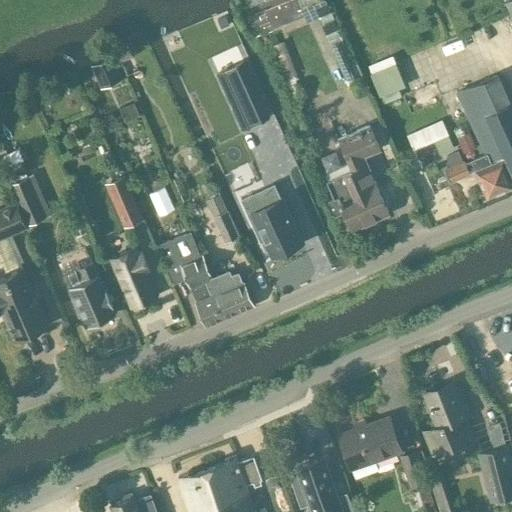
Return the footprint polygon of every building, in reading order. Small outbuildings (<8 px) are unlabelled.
[(274,0),(243,12),(254,37),(265,33),(277,29),(329,8),(325,0),(274,0)] [(229,22),(226,15),(218,18),(222,26),(229,22)] [(323,24),(327,34),(339,28),(335,19),(323,24)] [(113,54),(92,63),(102,85),(122,77),(117,64),(113,54)] [(134,55),(121,60),(130,80),(143,75),(134,55)] [(268,115),(244,61),(218,73),(242,126),(268,115)] [(499,74),(458,92),(457,92),(484,155),(487,154),(490,161),(505,154),(511,169),(511,101),(511,102),(499,74)] [(442,119),(407,134),(413,150),(434,141),(449,134),(442,119)] [(350,162),(324,174),(327,180),(335,198),(326,201),(333,217),(345,211),(353,228),(389,212),(363,155),(380,147),(370,124),(340,137),(350,162)] [(459,150),(446,156),(451,167),(447,169),(452,181),(470,174),(470,173),(476,170),(488,197),(511,186),(511,178),(503,157),(491,163),(490,161),(487,154),(484,155),(472,160),(466,163),(465,161),(464,161),(459,150)] [(23,166),(6,173),(11,184),(20,179),(28,176),(23,166)] [(121,227),(138,219),(119,176),(107,182),(113,196),(109,198),(121,227)] [(29,224),(39,220),(20,179),(11,184),(29,224)] [(0,239),(28,228),(16,200),(0,207),(0,239)] [(261,207),(247,212),(261,247),(268,243),(275,262),(304,249),(287,206),(264,216),(261,207)] [(239,235),(227,210),(214,216),(225,241),(239,235)] [(191,230),(157,244),(174,284),(187,278),(197,301),(196,301),(206,325),(222,318),(211,294),(212,294),(205,279),(213,276),(203,254),(201,255),(191,230)] [(151,269),(142,248),(138,250),(136,246),(111,257),(132,306),(158,295),(147,270),(151,269)] [(116,313),(112,305),(114,305),(107,289),(105,290),(98,273),(97,273),(92,262),(80,267),(85,279),(71,285),(76,298),(73,299),(80,314),(82,312),(88,325),(116,313)] [(0,278),(0,313),(4,312),(15,338),(48,324),(24,269),(0,278)] [(230,269),(213,276),(205,279),(212,294),(211,294),(222,318),(254,305),(244,281),(239,271),(232,274),(230,269)] [(452,381),(443,385),(426,392),(439,426),(426,431),(434,452),(472,436),(464,415),(465,415),(452,381)] [(352,467),(400,450),(389,416),(340,433),(352,467)] [(491,500),(511,494),(511,468),(506,446),(479,453),(491,500)] [(412,486),(426,481),(416,450),(402,455),(412,486)] [(257,511),(247,484),(263,478),(255,456),(239,461),(238,456),(177,477),(189,511),(257,511)] [(298,470),(290,473),(301,505),(309,503),(312,511),(353,511),(347,492),(338,495),(325,457),(296,467),(298,470)] [(113,511),(157,511),(151,493),(136,498),(134,494),(110,503),(113,511)]
